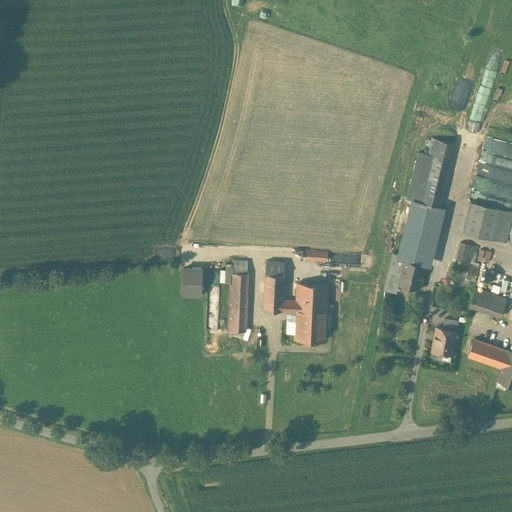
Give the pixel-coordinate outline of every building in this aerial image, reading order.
[(473,110),(471,123),(487,125),(488,112),(473,110)] [(418,201),(437,206),(452,142),(431,137),(427,154),(417,152),(406,199),(418,201)] [(406,256),(425,260),(437,206),(418,201),(406,256)] [(500,209),(470,202),(463,231),(493,239),(500,209)] [(467,284),(468,280),(478,281),(482,257),(478,257),(481,246),(463,242),(455,282),(467,284)] [(327,253),(307,251),(306,260),(327,261),(327,253)] [(406,256),(403,255),(396,284),(420,289),(424,273),(422,273),(425,260),(406,256)] [(285,264),(267,263),(264,312),(296,313),(297,301),(283,301),(285,264)] [(186,295),(208,295),(208,265),(186,265),(186,295)] [(247,267),(232,266),(231,278),(247,278),(247,267)] [(441,283),(448,282),(447,273),(440,274),(441,283)] [(247,278),(231,278),(230,303),(245,303),(247,278)] [(327,286),(298,284),(297,301),(296,313),(295,339),(324,340),(327,286)] [(506,299),(475,289),(469,306),(500,317),(506,299)] [(245,310),(229,310),(228,331),(244,332),(245,310)] [(444,318),(442,328),(436,327),(432,351),(451,354),(457,321),(444,318)] [(508,351),(475,340),(469,356),(502,367),(508,351)] [(502,367),(498,380),(511,384),(511,351),(508,350),(508,351),(502,367)]
